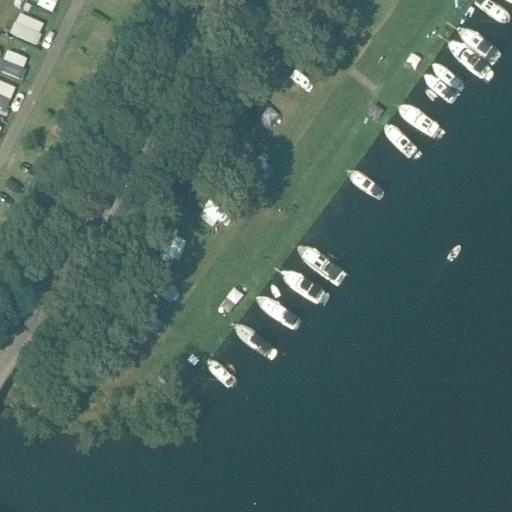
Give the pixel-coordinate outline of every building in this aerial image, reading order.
[(55,14),(61,0),(37,0),(35,5),(55,14)] [(39,46),(48,26),(21,14),(13,35),(39,46)] [(307,22),(293,40),(304,49),(318,31),(307,22)] [(8,50),(0,69),(0,70),(23,80),(32,60),(8,50)] [(0,80),(0,109),(9,113),(19,89),(0,80)]
